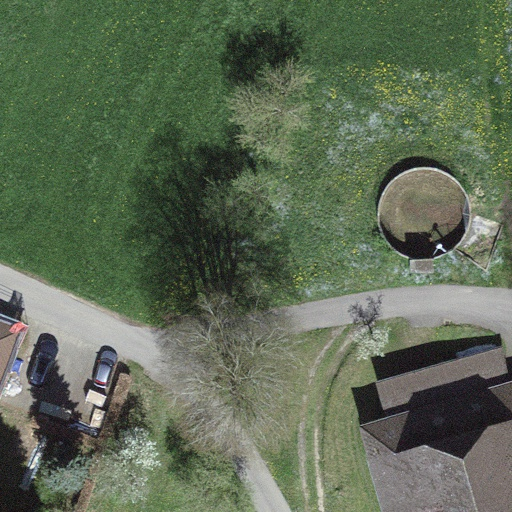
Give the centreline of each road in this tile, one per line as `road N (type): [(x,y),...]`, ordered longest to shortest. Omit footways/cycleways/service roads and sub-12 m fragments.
road 1 (track): [(144,347),(366,304),(467,301),(509,305),(511,312)]
road 2 (unclassified): [(0,283),(144,347),(181,373),(273,511)]
road 3 (track): [(315,511),(314,394),(366,304)]
